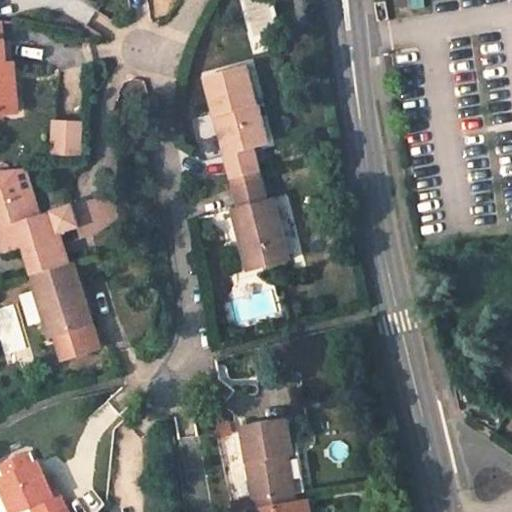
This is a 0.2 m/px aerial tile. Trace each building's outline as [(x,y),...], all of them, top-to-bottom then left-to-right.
[(0,110),(16,109),(14,72),(4,73),(3,64),(1,40),(0,39),(0,110)] [(14,72),(14,63),(3,64),(4,73),(14,72)] [(249,68),(207,79),(216,116),(224,114),(235,152),(226,154),(231,180),(258,172),(261,172),(255,147),(270,142),(259,103),(258,103),(249,68)] [(224,114),(216,116),(226,154),(235,152),(224,114)] [(86,155),(86,119),(53,119),(52,155),(86,155)] [(231,206),(241,241),(247,239),(254,265),(289,256),(272,196),(264,198),(258,172),(231,180),(238,204),(231,206)] [(44,221),(35,191),(27,194),(36,223),(44,221)] [(0,201),(0,229),(7,253),(28,247),(36,275),(72,264),(67,245),(91,238),(82,211),(58,217),(44,221),(36,223),(27,194),(0,201)] [(99,236),(125,221),(118,201),(82,211),(91,238),(99,236)] [(241,241),(247,267),(254,265),(247,239),(241,241)] [(94,323),(75,262),(72,264),(36,275),(33,276),(37,290),(23,294),(32,325),(46,320),(52,318),(57,333),(64,358),(101,347),(96,330),(93,332),(90,324),(94,323)] [(50,335),(57,333),(52,318),(46,320),(50,335)] [(283,417),(238,426),(251,500),(289,492),(281,453),(290,450),(283,417)] [(291,491),(301,490),(293,450),(290,450),(281,453),(289,492),(291,491)] [(0,478),(0,490),(9,511),(13,511),(30,505),(32,511),(65,511),(56,492),(48,496),(42,480),(34,463),(0,478)] [(56,492),(50,477),(42,480),(48,496),(56,492)] [(289,492),(251,500),(253,508),(294,501),(291,491),(289,492)] [(253,508),(253,511),(300,511),(299,500),(294,501),(253,508)]
